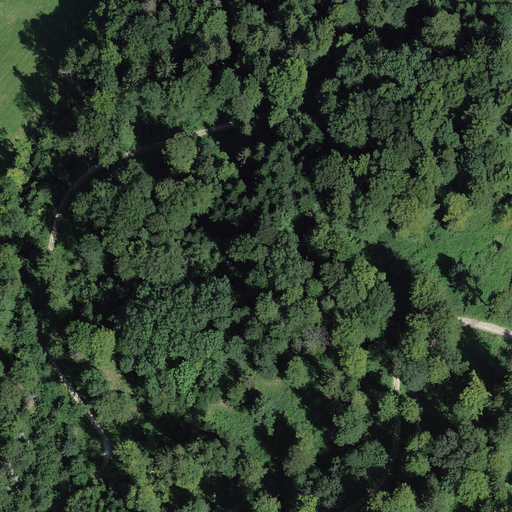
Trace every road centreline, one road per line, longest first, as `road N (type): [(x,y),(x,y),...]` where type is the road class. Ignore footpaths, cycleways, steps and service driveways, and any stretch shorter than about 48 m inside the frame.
road 1 (track): [(511,61),(445,66),(131,151),(79,177),(56,216),(38,324),(46,352),(103,435),(107,454),(87,486),(48,511)]
road 2 (track): [(347,511),(374,489),(399,443),(397,375),(415,325),(468,321),(511,335)]
